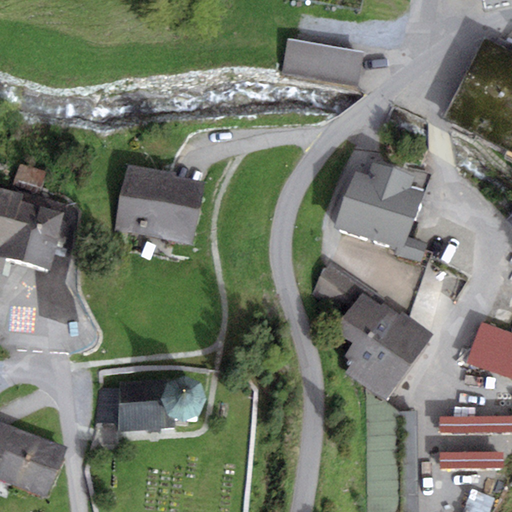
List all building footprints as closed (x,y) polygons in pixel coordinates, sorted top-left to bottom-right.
[(511,52),(481,38),(443,119),(511,151),(511,52)] [(365,53),(288,39),(281,74),(358,88),(365,53)] [(353,170),(335,228),(397,247),(402,249),(406,237),(421,191),(411,188),(415,177),(372,163),(368,175),(353,170)] [(18,164),(14,184),(41,191),(46,171),(18,164)] [(206,183),(129,164),(113,228),(191,247),(206,183)] [(18,195),(0,188),(0,258),(48,273),(66,214),(17,199),(18,195)] [(400,256),(421,262),(427,244),(406,237),(402,249),(397,247),(394,254),(400,256)] [(360,291),(370,298),(375,291),(329,262),(311,295),(341,318),(360,291)] [(345,357),(352,363),(345,372),(387,401),(433,335),(392,306),(390,309),(383,304),(381,306),(370,298),(360,291),(341,318),(333,329),(354,344),(345,357)] [(511,334),(481,323),(466,361),(511,377),(511,334)] [(167,383),(119,382),(119,387),(99,389),(91,450),(118,452),(118,431),(174,427),(175,418),(182,422),(198,416),(206,399),(200,382),(185,377),(167,383)] [(68,446),(0,422),(0,481),(50,499),(68,446)] [(511,428),(441,428),(440,481),(504,482),(505,448),(511,447),(511,428)] [(468,511),(490,511),(493,505),(473,498),(468,511)]
